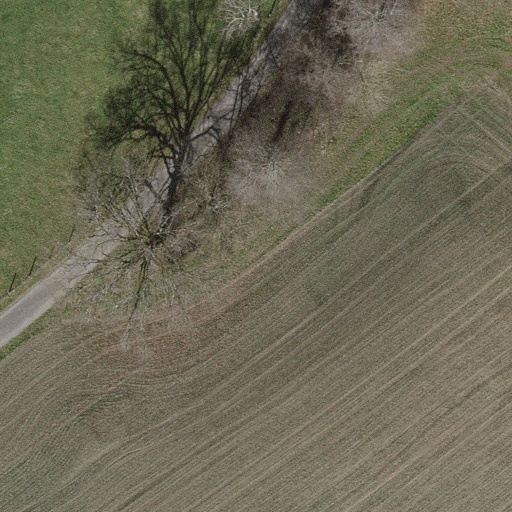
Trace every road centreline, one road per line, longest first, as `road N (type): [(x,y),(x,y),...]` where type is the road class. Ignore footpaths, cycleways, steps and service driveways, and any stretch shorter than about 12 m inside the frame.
road 1 (residential): [(0,330),(209,136)]
road 2 (track): [(295,0),(209,136)]
